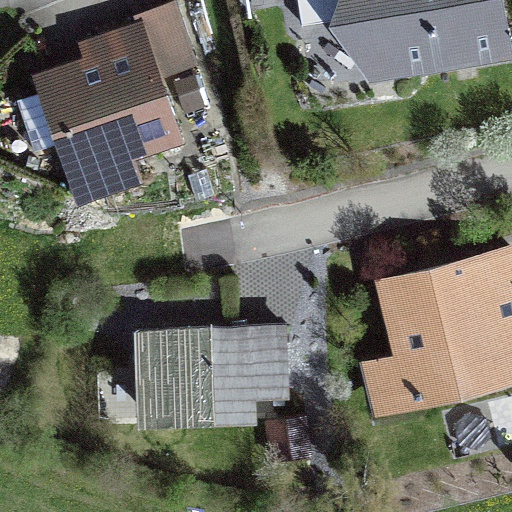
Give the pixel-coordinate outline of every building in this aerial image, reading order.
[(335,16),(344,22),(341,25),(365,42),(384,38),(390,68),(508,47),(499,0),(296,0),(300,22),(335,16)] [(130,155),(126,144),(172,128),(137,24),(83,43),(88,57),(45,72),(79,173),(130,155)] [(0,409),(2,411),(55,245),(0,227),(0,409)] [(511,250),(511,247),(385,278),(413,395),(511,370),(511,250)] [(136,328),(139,406),(252,402),(251,386),(284,384),(282,325),(136,328)]
